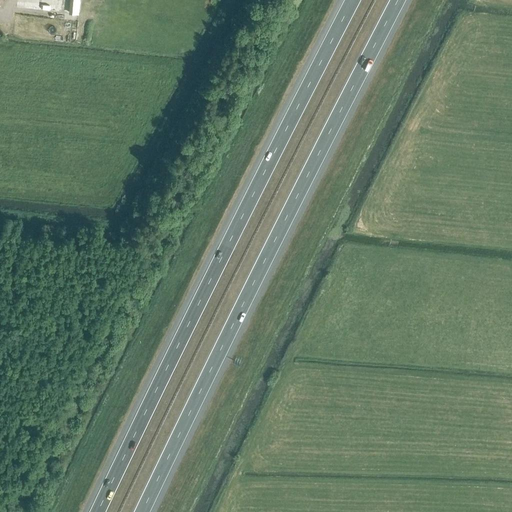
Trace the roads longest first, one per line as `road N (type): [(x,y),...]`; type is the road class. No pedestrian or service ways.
road 1 (motorway): [(354,0),(97,511)]
road 2 (motorway): [(142,511),(398,0)]
